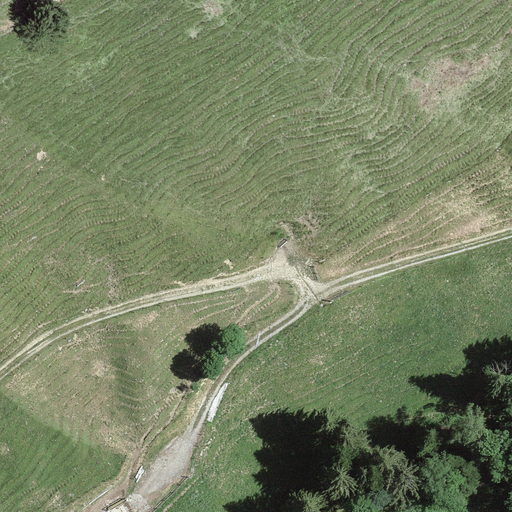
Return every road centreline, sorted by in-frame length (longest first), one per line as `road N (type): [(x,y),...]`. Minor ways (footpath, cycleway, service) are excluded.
road 1 (track): [(0,380),(82,313),(282,271),(313,301),(511,230)]
road 2 (track): [(141,511),(181,472),(214,382),(313,301)]
